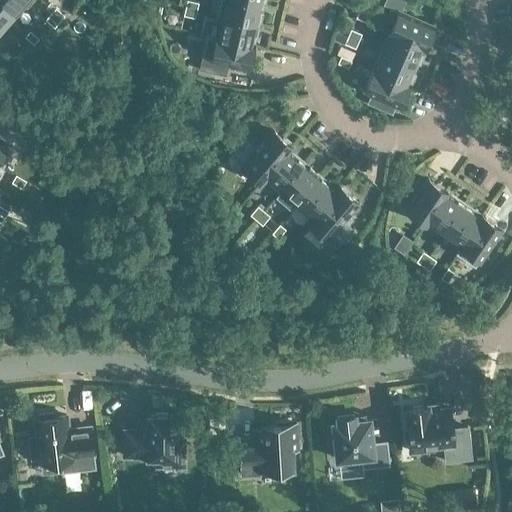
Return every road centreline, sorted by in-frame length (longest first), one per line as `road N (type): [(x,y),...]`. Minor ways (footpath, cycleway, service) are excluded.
road 1 (residential): [(511,345),(270,383),(75,362),(0,372)]
road 2 (residential): [(449,125),(428,139),(389,142),(350,129),(334,114),(313,78),(312,33),(322,0)]
